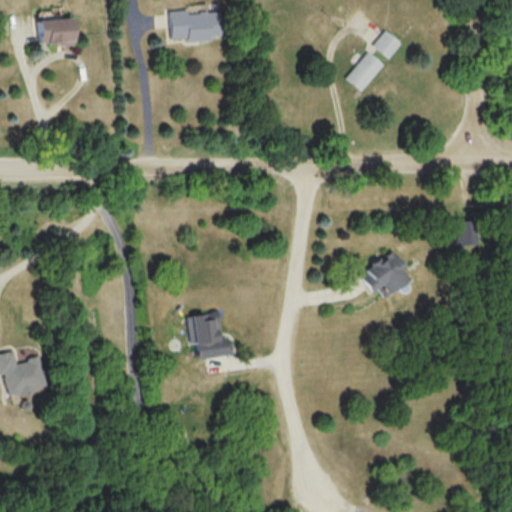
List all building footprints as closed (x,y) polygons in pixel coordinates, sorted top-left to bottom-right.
[(168,40),(219,38),(218,11),(184,12),(184,9),(167,10),(168,40)] [(37,44),(72,43),(71,17),(36,19),(37,44)] [(386,58),(399,42),(383,29),(370,45),(386,58)] [(343,77),(359,90),(381,64),(366,50),(343,77)] [(453,219),(476,220),(475,246),(452,245),(453,219)] [(390,248),(402,266),(397,269),(404,280),(381,295),(374,285),(368,290),(357,272),(369,264),(367,263),(377,257),(378,259),(381,257),(380,255),(390,248)] [(185,315),(207,313),(210,310),(214,309),(218,311),(219,316),(217,320),(219,337),(225,336),(225,342),(228,342),(230,354),(194,358),(192,343),(188,343),(185,315)] [(0,351),(12,349),(15,362),(24,360),(23,356),(36,353),(45,388),(17,395),(7,393),(2,372),(0,372),(0,351)]
